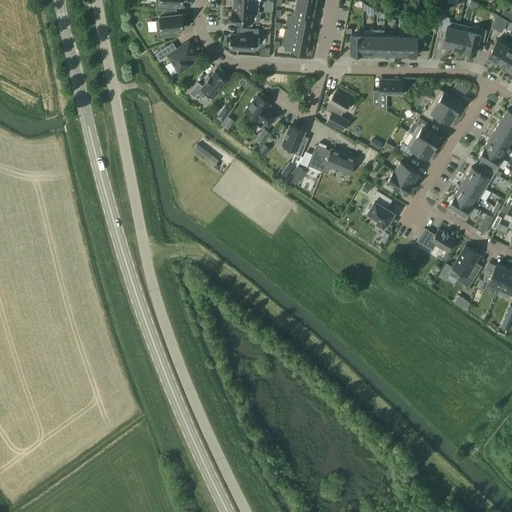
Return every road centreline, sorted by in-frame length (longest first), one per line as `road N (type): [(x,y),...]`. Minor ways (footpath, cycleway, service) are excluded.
road 1 (secondary): [(227,511),(143,317),(59,0)]
road 2 (unclassified): [(245,511),(156,303),(95,0)]
road 3 (track): [(145,257),(199,253),(321,349),(492,511)]
road 4 (residential): [(318,69),(459,73),(487,84)]
road 5 (residential): [(417,204),(487,84)]
road 6 (residential): [(318,69),(304,116),(235,64)]
